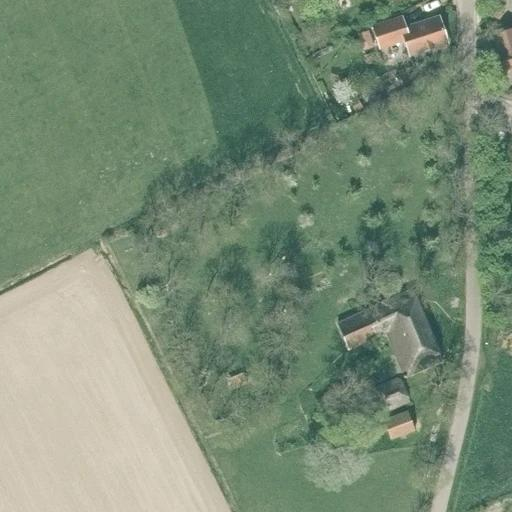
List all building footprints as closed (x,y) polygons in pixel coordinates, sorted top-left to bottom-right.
[(354,6),(351,0),(335,0),(341,12),(354,6)] [(409,57),(447,44),(438,17),(405,29),(401,18),(372,28),(379,49),(404,41),(409,57)] [(511,28),(491,35),(496,51),(492,53),(499,76),(511,71),(511,28)] [(406,377),(441,362),(408,290),(333,325),(345,350),(385,332),(406,377)] [(228,379),(234,391),(247,384),(241,372),(228,379)] [(383,412),(410,402),(402,380),(375,390),(383,412)] [(376,419),(369,402),(347,410),(353,427),(376,419)] [(389,440),(414,431),(407,412),(382,421),(389,440)]
